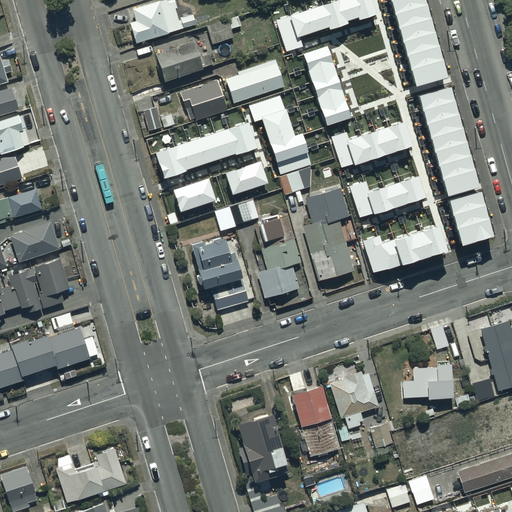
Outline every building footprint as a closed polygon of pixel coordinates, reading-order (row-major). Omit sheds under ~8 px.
[(166,0),(160,0),(130,9),(134,20),(127,22),(134,43),(167,33),(195,24),(192,15),(177,20),(174,10),(178,9),(175,0),(169,0),(166,1),(166,0)] [(370,0),(343,0),(277,21),(287,51),(303,46),(300,36),(329,27),(330,30),(348,24),(347,21),(359,17),(360,20),(376,15),(370,0)] [(322,0),(303,0),(300,1),(303,9),(323,2),(322,0)] [(391,0),(416,84),(447,75),(425,0),(391,0)] [(232,38),(229,29),(247,23),(244,14),(205,26),(210,44),(232,38)] [(211,64),(207,54),(202,56),(201,52),(195,54),(191,40),(173,45),(174,47),(152,53),(161,82),(200,70),(199,67),(211,64)] [(328,46),(303,54),(327,126),(351,118),(328,46)] [(0,81),(7,79),(4,72),(10,70),(6,57),(0,59),(0,81)] [(237,75),(224,79),(232,103),(283,87),(274,59),(236,71),(237,75)] [(214,79),(178,92),(185,112),(190,111),(193,120),(225,109),(214,79)] [(11,87),(0,90),(0,114),(18,110),(11,87)] [(369,87),(357,92),(365,112),(376,107),(369,87)] [(451,88),(418,97),(446,193),(478,183),(451,88)] [(280,95),(249,106),(254,122),(262,120),(280,175),(313,164),(302,133),(295,136),(286,109),(285,110),(280,95)] [(156,106),(141,110),(147,130),(161,126),(156,106)] [(16,112),(0,118),(0,151),(28,142),(23,125),(25,125),(21,113),(17,115),(16,112)] [(249,123),(156,153),(165,179),(187,172),(186,170),(236,154),(236,155),(257,148),(249,123)] [(350,131),(333,137),(344,170),(409,148),(402,125),(353,141),(350,131)] [(0,184),(21,178),(13,154),(0,158),(0,184)] [(261,161),(226,173),(233,195),(268,183),(261,161)] [(310,167),(279,177),(285,195),(311,186),(310,167)] [(366,181),(349,186),(360,219),(426,198),(418,175),(370,191),(366,181)] [(209,178),(174,190),(181,212),(216,200),(209,178)] [(338,186),(302,197),(310,223),(301,226),(317,279),(352,269),(337,219),(347,216),(338,186)] [(6,197),(0,198),(0,217),(10,215),(11,217),(41,209),(34,187),(5,195),(6,197)] [(480,192),(448,201),(460,244),(493,234),(480,192)] [(253,199),(231,206),(237,225),(259,217),(253,199)] [(230,206),(214,211),(221,230),(236,226),(230,206)] [(275,213),(260,217),(260,220),(255,221),(259,240),(257,241),(264,268),(255,271),(263,297),(298,287),(291,264),(300,262),(286,213),(276,216),(275,213)] [(21,230),(8,234),(17,262),(58,249),(49,220),(20,229),(21,230)] [(380,235),(363,241),(373,274),(444,252),(436,226),(382,242),(380,235)] [(215,309),(247,300),(232,252),(227,254),(222,237),(218,239),(217,235),(209,238),(209,239),(200,242),(199,239),(188,243),(194,262),(191,263),(198,287),(208,284),(215,309)] [(32,268),(37,282),(41,293),(36,295),(41,308),(62,301),(59,290),(67,287),(59,260),(32,268)] [(37,282),(32,268),(5,276),(8,285),(0,287),(0,314),(2,313),(1,311),(19,305),(20,307),(24,306),(26,312),(41,308),(36,295),(35,291),(32,284),(37,282)] [(69,312),(48,318),(52,329),(72,323),(69,312)] [(511,337),(507,319),(478,328),(483,345),(481,345),(483,351),(485,351),(490,368),(487,368),(489,374),(491,373),(496,390),(511,385),(511,337)] [(440,324),(429,328),(436,350),(447,346),(440,324)] [(8,350),(0,352),(0,386),(21,380),(19,374),(52,364),(53,368),(88,358),(87,355),(95,353),(90,336),(81,339),(77,328),(45,337),(44,333),(6,344),(8,350)] [(403,395),(449,393),(448,361),(434,361),(434,364),(411,365),(412,379),(402,379),(403,395)] [(358,411),(377,406),(366,373),(360,375),(359,370),(343,375),(344,377),(327,382),(338,417),(342,416),(345,424),(336,427),(340,440),(348,438),(346,429),(359,425),(357,421),(361,420),(358,411)] [(487,377),(471,383),(476,401),(493,395),(487,377)] [(293,430),(295,435),(301,433),(303,440),(298,441),(301,450),(306,449),(308,455),(337,447),(319,384),(304,388),(304,386),(288,391),(298,426),(299,426),(300,428),(293,430)] [(467,393),(453,397),(456,407),(475,402),(473,395),(467,396),(467,393)] [(511,398),(485,407),(490,421),(483,423),(486,433),(473,437),(477,448),(504,439),(505,442),(511,439),(511,437),(511,436),(511,398)] [(256,480),(286,470),(269,412),(233,423),(249,477),(243,479),(252,511),(283,511),(279,496),(262,501),(256,480)] [(371,451),(375,450),(377,456),(390,452),(387,444),(392,442),(389,431),(395,429),(392,420),(368,427),(370,431),(364,433),(368,447),(370,446),(371,451)] [(71,468),(67,454),(56,457),(56,466),(54,467),(65,502),(124,483),(113,447),(94,453),(95,457),(96,460),(71,468)] [(511,452),(456,470),(462,490),(511,474),(511,452)] [(327,459),(312,463),(315,473),(329,469),(327,459)] [(0,473),(0,480),(10,511),(11,511),(28,506),(27,501),(36,498),(24,465),(0,473)] [(425,474),(407,480),(415,504),(433,498),(425,474)] [(403,482),(385,488),(391,507),(409,501),(403,482)] [(511,511),(511,488),(508,490),(511,501),(496,507),(495,505),(477,511),(475,508),(463,511),(456,511),(455,506),(438,511),(511,511)] [(365,511),(362,500),(326,511),(365,511)] [(105,511),(102,502),(74,511),(105,511)]
